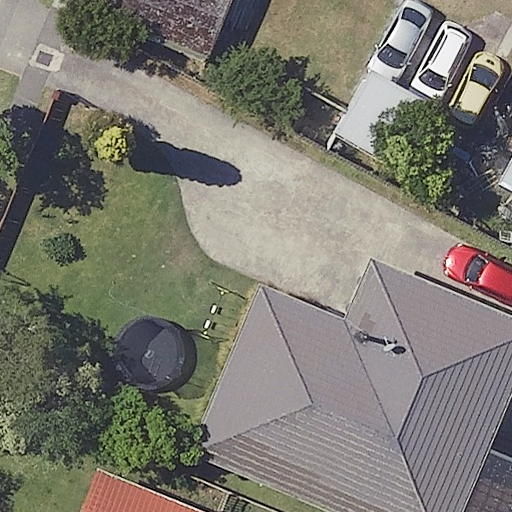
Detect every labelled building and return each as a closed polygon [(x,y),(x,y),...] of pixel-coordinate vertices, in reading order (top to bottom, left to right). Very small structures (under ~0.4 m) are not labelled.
[(222,0),(107,0),(102,13),(201,53),(222,0)] [(366,59),(325,128),(391,167),(432,98),(366,59)] [(132,376),(181,259),(112,230),(63,347),(132,376)] [(511,360),(511,313),(370,255),(343,320),(248,281),(182,441),(355,511),(511,511),(511,449),(481,437),(511,360)] [(220,511),(46,448),(22,511),(220,511)]
